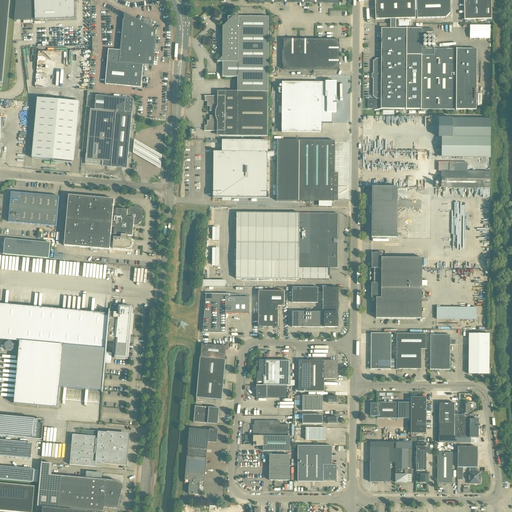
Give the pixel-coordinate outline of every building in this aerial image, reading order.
[(0,0),(0,82),(2,83),(10,0),(0,0)] [(35,20),(34,0),(16,0),(14,21),(35,20)] [(75,19),(74,0),(34,0),(35,20),(75,19)] [(374,0),(375,20),(376,20),(390,19),(396,19),(446,18),(451,13),(450,0),(374,0)] [(464,0),(465,20),(492,20),(491,0),(464,0)] [(218,61),(217,61),(217,62),(224,62),(224,76),(222,76),(222,77),(239,77),(268,78),(268,17),(267,17),(267,19),(238,18),(238,11),(237,11),(237,13),(233,17),(228,17),(228,22),(224,26),(223,26),(222,57),(218,61)] [(108,50),(105,85),(141,88),(143,65),(146,66),(146,65),(153,66),(156,30),(124,13),(124,20),(123,20),(120,51),(108,50)] [(373,72),(373,96),(376,99),(381,99),(381,109),(476,110),(477,49),(422,49),(422,33),(432,33),(432,29),(396,29),(396,19),(390,19),(390,29),(382,29),(381,29),(381,34),(381,45),(381,57),(381,59),(376,59),(373,62),(373,70),(373,72)] [(284,39),(283,70),(339,70),(339,40),(284,39)] [(204,130),(204,131),(220,131),(220,136),(267,137),(268,78),(239,77),(239,92),(220,91),(220,96),(204,96),(204,97),(205,97),(205,101),(208,101),(208,106),(210,106),(210,111),(215,111),(215,117),(210,116),(210,121),(208,121),(208,126),(205,126),(205,130),(204,130)] [(277,106),(277,113),(282,113),(281,132),(322,133),(322,123),(332,123),(332,113),(336,113),(336,104),(333,104),(333,103),(333,102),(336,102),(336,101),(336,97),(336,87),(333,87),(333,83),(322,83),(282,82),(282,106),(277,106)] [(90,109),(85,160),(103,161),(102,166),(127,169),(132,113),(134,99),(96,96),(95,110),(90,109)] [(37,99),(32,158),(74,162),(79,102),(37,99)] [(380,109),(380,100),(368,100),(368,109),(380,109)] [(439,119),(439,137),(442,137),(442,157),(491,158),(491,138),(491,119),(488,119),(439,119)] [(134,139),(133,152),(160,168),(161,155),(134,139)] [(213,192),(213,199),(268,199),(268,192),(267,192),(267,158),(272,157),(277,156),(277,151),(272,152),(267,152),(267,141),(222,140),(222,152),(217,152),(217,153),(217,192),(213,192)] [(277,156),(277,201),(299,201),(333,202),(334,201),(338,201),(338,173),(334,173),(334,172),(337,169),(334,167),(334,162),(337,159),(334,156),(335,142),(335,141),(299,141),(277,141),(277,151),(277,156)] [(438,162),(438,171),(441,171),(441,187),(484,188),(490,188),(490,177),(490,172),(484,172),(467,172),(467,164),(455,164),(455,162),(438,162)] [(372,187),(372,238),(397,238),(398,188),(372,187)] [(11,192),(8,222),(56,227),(59,197),(11,192)] [(69,196),(64,246),(110,250),(111,237),(114,237),(113,249),(131,251),(132,239),(127,239),(128,236),(132,236),(133,225),(134,225),(136,225),(137,225),(138,225),(139,224),(140,223),(141,222),(142,220),(143,219),(143,218),(143,217),(143,216),(143,215),(143,213),(142,212),(142,211),(141,210),(140,209),(139,209),(138,208),(137,207),(136,207),(135,207),(134,207),(132,207),(131,207),(130,208),(129,208),(128,209),(127,210),(116,209),(116,211),(113,211),(114,200),(69,196)] [(237,213),(236,279),(330,280),(330,268),(337,268),(338,214),(237,213)] [(5,239),(4,254),(49,259),(50,243),(5,239)] [(371,283),(371,298),(376,299),(376,319),(422,319),(422,258),(382,258),(382,253),(372,253),(371,269),(374,269),(374,283),(371,283)] [(292,288),(292,303),(302,303),(303,288),(292,288)] [(303,288),(302,303),(312,303),(313,288),(303,288)] [(323,312),(324,312),(338,313),(338,288),(323,288),(323,293),(323,312)] [(258,291),(258,327),(278,327),(278,306),(284,306),(284,291),(258,291)] [(206,294),(202,333),(226,333),(226,318),(227,319),(229,315),(226,314),(250,314),(250,297),(230,297),(230,294),(206,294)] [(0,304),(0,339),(20,342),(14,404),(58,408),(59,387),(102,391),(102,393),(106,351),(107,340),(114,341),(113,352),(115,352),(115,357),(127,359),(128,347),(132,307),(119,306),(119,315),(117,315),(117,313),(110,312),(110,311),(109,310),(109,314),(0,304)] [(436,307),(436,320),(477,320),(477,307),(436,307)] [(371,333),(371,370),(391,370),(391,334),(371,333)] [(396,334),(396,370),(399,370),(399,369),(421,369),(421,349),(426,349),(426,334),(397,334),(396,334)] [(469,334),(468,374),(489,374),(489,334),(469,334)] [(430,335),(430,370),(450,370),(450,335),(430,335)] [(5,346),(5,347),(5,348),(5,349),(6,350),(7,350),(7,351),(8,351),(9,351),(10,351),(11,351),(12,351),(12,350),(13,350),(13,349),(14,348),(14,347),(14,346),(14,345),(13,344),(13,343),(12,343),(11,342),(10,342),(9,342),(8,342),(7,342),(7,343),(6,343),(5,344),(5,345),(5,346)] [(198,382),(196,398),(222,400),(223,385),(225,360),(226,347),(202,344),(201,358),(200,358),(198,382)] [(257,386),(287,386),(290,386),(291,361),(290,361),(290,360),(286,360),(286,361),(263,360),(259,360),(258,361),(258,366),(259,366),(259,372),(257,372),(257,379),(257,386)] [(299,361),(299,392),(324,392),(324,379),(335,380),(338,377),(338,363),(335,361),(299,361)] [(256,386),(256,398),(287,398),(287,386),(257,386),(256,386)] [(303,396),(303,411),(322,411),(323,396),(303,396)] [(370,403),(370,417),(377,417),(377,419),(411,419),(411,403),(377,403),(377,404),(370,403)] [(439,403),(439,437),(455,437),(455,415),(455,403),(448,403),(445,403),(439,403)] [(455,415),(455,437),(455,438),(478,438),(478,420),(470,420),(470,418),(472,418),(472,415),(472,412),(471,412),(470,411),(470,403),(461,403),(461,415),(455,415)] [(195,406),(194,422),(217,424),(216,424),(216,416),(218,416),(219,408),(195,406)] [(302,415),(302,424),(322,424),(322,415),(302,415)] [(0,436),(41,440),(43,420),(0,416),(0,436)] [(253,425),(253,435),(288,435),(288,425),(270,424),(270,421),(254,421),(254,425),(253,425)] [(189,428),(188,448),(188,452),(207,454),(207,450),(208,442),(217,443),(218,430),(204,429),(203,430),(189,428)] [(306,428),(306,440),(326,440),(326,428),(306,428)] [(72,435),(69,465),(100,468),(101,463),(121,465),(125,461),(127,439),(123,434),(102,432),(100,431),(100,432),(82,431),(82,436),(72,435)] [(253,436),(253,446),(263,446),(263,451),(290,451),(290,436),(253,436)] [(0,440),(0,456),(35,460),(37,444),(0,440)] [(370,470),(370,482),(390,483),(390,462),(395,463),(396,450),(396,447),(396,443),(370,443),(370,462),(370,470)] [(395,475),(395,483),(396,483),(408,483),(412,483),(412,447),(412,443),(396,443),(396,447),(396,450),(395,463),(395,470),(396,470),(395,475)] [(298,446),(298,482),(323,482),(323,481),(337,481),(337,465),(332,465),(333,446),(298,446)] [(458,447),(457,475),(463,475),(463,472),(469,472),(469,483),(480,483),(480,472),(475,472),(475,468),(477,468),(477,461),(478,461),(478,454),(477,454),(477,447),(458,447)] [(417,448),(416,472),(426,472),(426,448),(417,448)] [(187,456),(184,484),(189,484),(188,494),(199,495),(200,485),(204,485),(207,458),(206,458),(207,454),(188,452),(187,456)] [(437,453),(437,483),(452,483),(452,453),(437,453)] [(269,455),(269,480),(290,481),(290,455),(269,455)] [(40,463),(37,507),(57,508),(96,511),(103,511),(103,508),(116,509),(122,487),(122,486),(121,485),(121,484),(120,483),(119,482),(118,481),(117,481),(95,479),(95,480),(60,476),(50,475),(51,464),(40,463)] [(0,466),(0,479),(32,482),(37,482),(38,470),(33,470),(33,469),(0,466)] [(420,475),(420,483),(428,483),(428,475),(420,475)] [(0,510),(17,511),(31,511),(34,487),(0,483),(0,510)]
